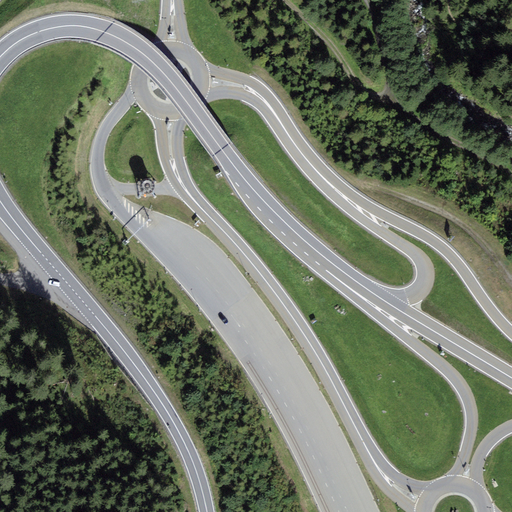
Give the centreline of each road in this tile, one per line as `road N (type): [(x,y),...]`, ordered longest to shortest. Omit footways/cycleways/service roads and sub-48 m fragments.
road 1 (primary): [(0,57),(19,40),(68,25),(131,45),(307,244)]
road 2 (primary): [(207,511),(188,453),(151,387),(0,201)]
road 3 (primary): [(307,244),(323,273),(462,388),(472,416),(452,483)]
road 4 (tertiary): [(187,193),(279,298),(363,442)]
road 5 (primary): [(511,333),(445,250),(315,169)]
road 6 (track): [(511,179),(387,95),(357,0)]
road 7 (primary): [(315,169),(350,209),(425,266),(417,292),(376,295)]
road 8 (primary): [(376,295),(511,378)]
road 9 (track): [(388,191),(453,217),(511,282)]
road 10 (track): [(387,95),(366,94),(285,0)]
